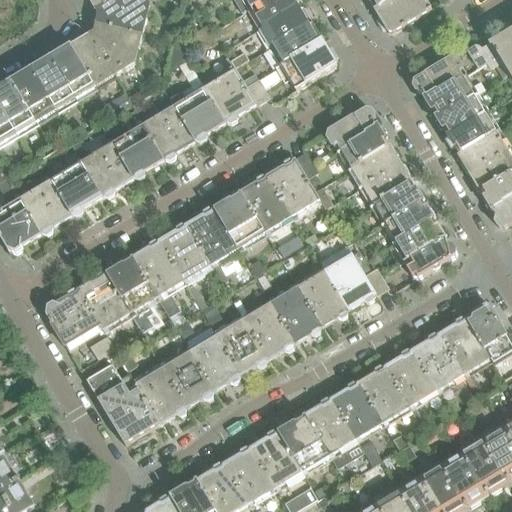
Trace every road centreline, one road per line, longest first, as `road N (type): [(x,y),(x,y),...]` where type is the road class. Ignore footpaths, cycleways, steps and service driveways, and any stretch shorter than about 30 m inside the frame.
road 1 (residential): [(383,76),(9,298)]
road 2 (residential): [(122,480),(154,472),(493,270)]
road 3 (residential): [(383,76),(493,270)]
road 4 (residential): [(122,480),(9,298)]
road 5 (residential): [(505,0),(383,76)]
